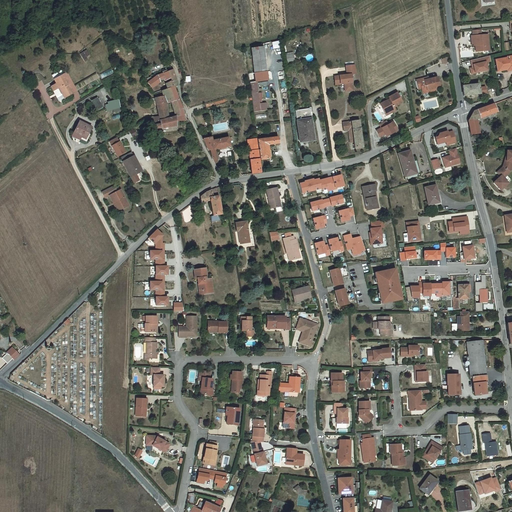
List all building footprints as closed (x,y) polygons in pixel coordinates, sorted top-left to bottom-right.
[(473,29),(473,35),(472,35),(472,42),(476,42),(476,44),(477,50),(484,49),(487,47),(486,39),(489,39),(488,33),(482,34),(481,28),(473,29)] [(250,51),(255,76),(256,76),(265,74),(261,49),(250,51)] [(80,53),(84,62),(90,59),(86,50),(80,53)] [(497,71),(506,69),(506,67),(511,64),(511,57),(511,55),(506,56),(506,58),(494,61),(497,71)] [(489,56),(470,60),(471,65),(472,65),(473,67),(472,68),(469,68),(471,73),(486,70),(484,62),(490,61),(489,56)] [(99,75),(102,79),(113,72),(111,68),(99,75)] [(158,76),(147,82),(151,88),(159,84),(158,81),(165,77),(167,79),(171,78),(176,76),(174,69),(164,73),(158,76)] [(350,74),(333,77),(335,85),(343,84),(344,91),(352,90),(350,74)] [(176,77),(176,76),(171,78),(172,81),(166,83),(167,89),(175,87),(178,86),(178,82),(176,77)] [(73,94),(63,77),(54,82),(55,85),(51,88),(56,98),(61,95),(64,99),(73,94)] [(424,80),(419,81),(421,90),(422,96),(427,95),(426,91),(434,89),(438,89),(436,79),(424,82),(424,80)] [(257,83),(251,83),(253,102),(254,113),(267,112),(267,104),(260,104),(257,83)] [(462,87),(463,95),(487,91),(486,85),(478,86),(478,83),(462,85),(462,87)] [(175,87),(167,89),(162,90),(162,95),(153,97),(157,113),(166,111),(167,111),(166,102),(172,101),(178,113),(185,112),(185,110),(180,99),(175,87)] [(402,102),(397,93),(389,98),(390,100),(386,103),(385,102),(380,105),(385,114),(389,112),(389,113),(395,110),(394,107),(402,102)] [(98,97),(92,100),(96,110),(103,107),(98,97)] [(106,112),(113,110),(114,113),(121,111),(119,100),(105,103),(106,112)] [(467,121),(470,134),(479,132),(476,118),(496,110),(493,102),(482,106),(473,110),(467,121)] [(313,137),(309,110),(295,112),(299,143),(307,142),(306,137),(313,137)] [(157,113),(158,117),(159,121),(169,119),(165,111),(166,111),(157,113)] [(188,120),(185,116),(180,118),(169,119),(159,121),(161,129),(177,126),(176,122),(188,120)] [(159,121),(158,117),(151,118),(151,119),(153,126),(159,121)] [(401,118),(396,120),(401,129),(405,127),(401,118)] [(86,139),(91,128),(80,122),(73,137),(80,140),(81,137),(86,139)] [(344,132),(348,132),(352,131),(353,144),(354,148),(362,147),(360,122),(344,124),(344,132)] [(385,122),(379,125),(381,129),(376,132),(379,138),(384,135),(386,138),(394,133),(392,130),(394,129),(391,124),(387,126),(385,122)] [(455,142),(452,131),(447,132),(446,131),(439,133),(437,137),(434,137),(436,144),(445,142),(449,140),(450,144),(455,142)] [(213,138),(204,140),(208,151),(210,151),(213,158),(215,164),(219,163),(216,150),(231,146),(230,137),(213,140),(213,138)] [(278,143),(278,137),(259,140),(261,159),(269,158),(268,145),(278,143)] [(108,142),(111,147),(119,142),(116,138),(108,142)] [(111,147),(116,156),(124,152),(119,142),(111,147)] [(449,155),(441,157),(444,167),(459,163),(455,148),(448,150),(449,155)] [(416,172),(409,149),(397,153),(404,175),(416,172)] [(501,189),(511,179),(507,175),(511,172),(511,167),(511,149),(506,149),(506,155),(504,155),(504,165),(498,172),(501,175),(494,182),(501,189)] [(252,174),(259,173),(257,150),(250,151),(252,174)] [(133,156),(131,153),(121,158),(123,162),(122,162),(133,183),(139,180),(135,174),(141,171),(133,156)] [(437,159),(430,161),(432,169),(439,167),(437,159)] [(336,187),(336,188),(344,186),(341,175),(319,181),(319,179),(313,180),(313,179),(304,181),(304,183),(299,184),(301,193),(321,188),(321,190),(327,189),(327,191),(333,190),(332,188),(336,187)] [(377,192),(375,184),(363,186),(365,199),(364,199),(366,206),(369,205),(370,209),(377,208),(375,193),(377,192)] [(115,186),(114,185),(102,191),(105,196),(110,194),(113,202),(115,200),(119,209),(128,204),(121,188),(119,189),(117,185),(115,186)] [(278,196),(276,187),(266,190),(270,209),(279,207),(277,196),(278,196)] [(439,202),(436,188),(426,190),(429,204),(439,202)] [(223,213),(219,195),(218,195),(217,189),(211,191),(206,193),(201,197),(202,202),(212,200),(214,215),(220,214),(223,213)] [(331,205),(331,206),(342,203),(340,195),(310,203),(312,211),(323,208),(323,207),(331,205)] [(349,220),(348,217),(354,215),(352,208),(338,211),(341,222),(349,220)] [(325,215),(313,218),(315,229),(323,227),(322,224),(327,223),(325,215)] [(468,231),(467,218),(453,219),(453,222),(448,223),(449,232),(460,231),(468,231)] [(383,227),(382,219),(370,221),(371,228),(370,228),(370,232),(371,238),(369,238),(370,244),(382,243),(380,227),(383,227)] [(250,241),(246,220),(236,221),(238,232),(240,232),(242,242),(250,241)] [(416,226),(419,226),(418,222),(406,223),(407,234),(408,242),(420,240),(420,235),(417,236),(416,226)] [(162,237),(157,231),(149,239),(155,245),(156,243),(162,237)] [(278,231),(270,232),(271,240),(279,238),(278,231)] [(347,250),(351,249),(352,253),(359,252),(365,250),(360,236),(351,239),(349,239),(348,235),(343,236),(347,250)] [(293,239),(292,236),(291,236),(286,238),(283,238),(287,253),(289,253),(291,260),(299,258),(295,239),(293,239)] [(331,252),(339,250),(339,252),(343,251),(341,242),(337,243),(336,238),(328,240),(331,252)] [(327,245),(323,246),(322,242),(314,244),(317,255),(325,253),(326,255),(330,254),(327,245)] [(455,248),(446,248),(446,243),(441,243),(441,251),(441,252),(446,252),(446,258),(455,258),(455,248)] [(416,258),(414,246),(404,247),(405,252),(400,253),(401,261),(406,260),(406,259),(416,258)] [(473,247),(463,248),(464,255),(461,255),(461,260),(474,259),(473,247)] [(436,251),(424,251),(424,260),(441,260),(441,252),(441,251),(436,251)] [(168,275),(168,267),(164,267),(156,267),(156,275),(164,275),(168,275)] [(208,276),(206,267),(194,269),(195,278),(197,277),(198,291),(202,291),(203,294),(210,292),(208,278),(206,279),(206,276),(208,276)] [(329,271),(333,286),(342,283),(341,277),(344,276),(344,277),(348,276),(346,268),(342,268),(329,271)] [(375,273),(376,279),(378,278),(379,283),(377,283),(378,287),(380,287),(381,289),(378,290),(379,293),(381,293),(382,298),(380,298),(381,304),(401,299),(400,294),(397,294),(397,290),(399,289),(397,279),(394,280),(393,275),(396,274),(395,269),(375,273)] [(164,275),(156,275),(156,282),(162,282),(162,290),(156,290),(156,297),(164,297),(164,275)] [(487,290),(486,290),(485,275),(481,276),(481,284),(475,284),(475,295),(480,295),(480,302),(475,302),(475,312),(482,312),(482,302),(487,302),(487,290)] [(436,283),(436,286),(434,286),(433,285),(430,285),(430,284),(423,284),(423,283),(419,283),(419,287),(419,293),(423,293),(423,296),(430,296),(430,293),(436,293),(436,296),(441,296),(441,295),(453,295),(452,282),(445,282),(445,283),(436,283)] [(458,292),(458,297),(458,299),(467,299),(467,285),(458,285),(458,292)] [(310,297),(307,287),(292,291),(294,301),(310,297)] [(419,293),(419,287),(410,287),(405,288),(407,302),(412,301),(411,298),(419,298),(419,293)] [(335,291),(339,306),(351,303),(351,302),(355,301),(352,292),(349,293),(349,294),(346,295),(344,289),(335,291)] [(168,305),(168,297),(164,297),(156,297),(157,306),(168,305)] [(468,312),(460,312),(460,317),(457,317),(457,331),(468,331),(468,312)] [(157,325),(157,316),(145,316),(145,324),(143,324),(143,332),(153,332),(154,325),(157,325)] [(197,336),(198,318),(186,317),(186,328),(180,328),(179,338),(188,339),(188,336),(197,336)] [(242,322),(242,331),(247,331),(247,337),(253,337),(254,331),(251,331),(251,317),(240,317),(240,321),(242,322)] [(267,317),(267,326),(277,326),(277,328),(285,329),(285,330),(290,330),(290,319),(285,319),(285,317),(267,317)] [(390,328),(390,317),(377,317),(378,329),(380,329),(381,336),(392,336),(392,328),(390,328)] [(303,335),(300,341),(309,344),(316,325),(300,319),(298,324),(304,326),(302,330),(301,334),(303,335)] [(227,333),(227,323),(220,323),(220,320),(209,321),(209,330),(218,330),(218,333),(227,333)] [(156,337),(142,337),(142,339),(145,339),(145,342),(146,342),(146,353),(149,356),(149,358),(150,358),(157,358),(157,342),(156,342),(156,337)] [(483,341),(469,343),(471,379),(471,380),(473,379),(474,395),(485,395),(484,385),(488,385),(483,341)] [(11,356),(17,351),(13,347),(7,353),(11,356)] [(409,349),(401,349),(402,357),(409,357),(409,356),(414,356),(419,356),(419,347),(409,347),(409,349)] [(382,351),(368,352),(369,363),(374,363),(374,361),(378,361),(383,360),(391,359),(390,349),(382,350),(382,351)] [(14,360),(20,354),(17,351),(11,356),(12,358),(14,360)] [(12,358),(11,356),(7,353),(3,358),(8,363),(12,358)] [(426,365),(416,366),(416,374),(417,374),(418,383),(428,382),(428,373),(426,373),(426,365)] [(149,367),(149,373),(152,373),(152,385),(161,386),(161,373),(159,373),(159,367),(149,367)] [(372,368),(364,369),(364,374),(361,374),(361,383),(360,383),(361,390),(369,389),(369,382),(370,382),(370,378),(370,374),(372,374),(372,368)] [(204,389),(203,394),(212,396),(213,390),(211,390),(212,379),(209,379),(210,372),(200,371),(199,378),(202,378),(201,388),(204,389)] [(241,379),(242,372),(233,372),(232,375),(231,375),(231,379),(232,379),(231,392),(237,392),(237,388),(240,388),(242,388),(243,382),(240,382),(240,379),(241,379)] [(271,388),(272,372),(266,372),(265,376),(261,376),(260,381),(259,381),(259,391),(257,390),(257,394),(265,395),(265,391),(269,391),(269,388),(271,388)] [(342,392),(341,375),(331,375),(331,382),(333,382),(333,386),(331,387),(332,392),(342,392)] [(459,375),(447,375),(447,386),(448,386),(448,396),(460,396),(460,385),(459,385),(459,375)] [(278,383),(278,392),(288,392),(296,393),(298,393),(299,377),(289,377),(288,385),(285,385),(286,384),(278,383)] [(421,391),(409,392),(409,396),(409,400),(410,400),(412,400),(412,412),(422,411),(422,410),(426,410),(426,402),(422,402),(421,391)] [(147,408),(147,399),(137,399),(136,416),(144,417),(145,408),(147,408)] [(359,412),(359,417),(364,421),(364,422),(368,425),(374,418),(370,415),(369,415),(368,411),(370,411),(370,403),(359,403),(360,412),(359,412)] [(238,425),(240,409),(227,408),(226,419),(227,419),(227,423),(238,425)] [(295,418),(296,409),(284,408),(282,428),(292,429),(293,418),(295,418)] [(345,419),(346,410),(341,410),(336,410),(336,415),(335,419),(335,423),(335,425),(346,425),(346,423),(346,419),(345,419)] [(457,416),(448,416),(448,425),(457,425),(457,416)] [(254,420),(252,442),(260,443),(263,443),(264,430),(263,430),(263,421),(254,420)] [(470,426),(460,428),(463,451),(465,451),(471,450),(473,450),(470,426)] [(488,433),(482,434),(483,444),(486,443),(488,457),(499,455),(497,442),(494,442),(490,443),(488,433)] [(165,452),(169,444),(158,438),(158,436),(147,435),(147,444),(152,445),(165,452)] [(339,439),(339,449),(338,459),(348,458),(349,439),(339,439)] [(363,441),(363,445),(362,445),(365,464),(374,463),(373,451),(375,451),(375,447),(374,439),(371,440),(363,441)] [(253,455),(256,468),(267,466),(264,452),(262,453),(260,443),(252,442),(251,442),(253,451),(254,451),(254,455),(253,455)] [(442,449),(432,443),(429,448),(430,450),(431,450),(430,452),(427,451),(424,457),(434,463),(442,449)] [(215,455),(216,446),(215,446),(209,445),(205,444),(201,463),(211,465),(213,455),(215,455)] [(405,459),(404,459),(403,455),(400,455),(400,449),(397,446),(390,446),(391,455),(392,455),(393,467),(405,467),(405,459)] [(288,449),(287,463),(296,464),(296,466),(304,466),(305,455),(297,455),(297,449),(288,449)] [(210,479),(212,471),(199,467),(195,482),(202,483),(203,480),(204,477),(207,478),(210,479)] [(225,474),(212,471),(210,479),(213,480),(217,481),(216,483),(215,487),(221,488),(222,485),(223,485),(225,474)] [(479,495),(485,492),(485,493),(495,490),(495,491),(500,490),(496,478),(492,479),(492,478),(475,483),(479,495)] [(355,511),(353,479),(339,480),(340,495),(347,495),(347,500),(344,500),(345,511),(355,511)] [(439,487),(430,479),(421,490),(430,498),(439,487)] [(468,494),(457,496),(459,511),(465,511),(466,511),(471,511),(468,494)] [(378,510),(377,511),(393,511),(395,504),(384,502),(382,511),(378,510)]
